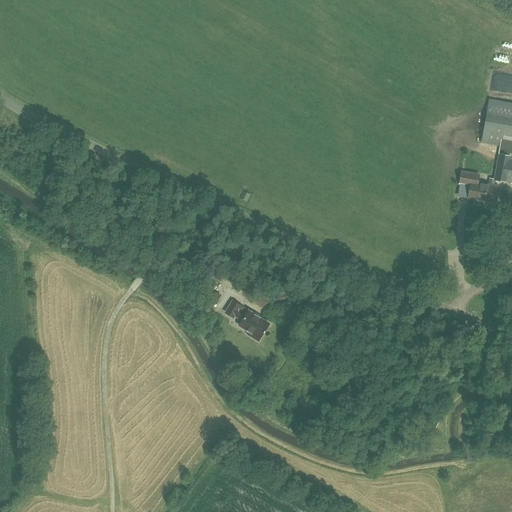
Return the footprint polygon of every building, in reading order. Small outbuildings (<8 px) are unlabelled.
[(481,142),(487,143),(511,147),(511,106),(488,102),(481,142)] [(511,156),(499,154),(494,180),(507,182),(507,181),(511,181),(511,156)] [(470,184),(470,183),(477,184),(479,174),(462,171),(460,182),(470,184)] [(479,184),(477,184),(470,183),(470,184),(467,200),(473,201),(473,205),(483,206),(484,203),(495,204),(495,203),(498,184),(495,184),(495,180),(489,179),(488,183),(480,181),(479,184)] [(243,191),(239,198),(246,201),(250,195),(243,191)] [(246,334),(259,342),(270,323),(248,309),(245,314),(240,310),(242,307),(232,300),(224,313),(234,319),(235,317),(241,320),(238,326),(247,332),(246,334)]
